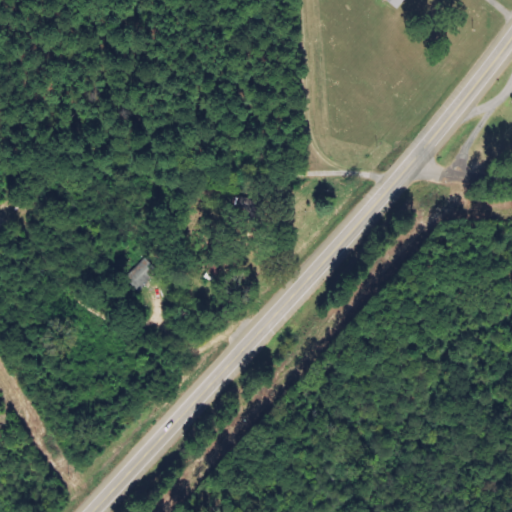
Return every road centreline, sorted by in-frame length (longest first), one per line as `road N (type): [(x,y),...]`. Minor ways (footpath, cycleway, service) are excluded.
road 1 (trunk): [(89,511),(398,178),(511,40)]
road 2 (residential): [(398,178),(323,193),(0,190)]
road 3 (residential): [(323,193),(304,0)]
